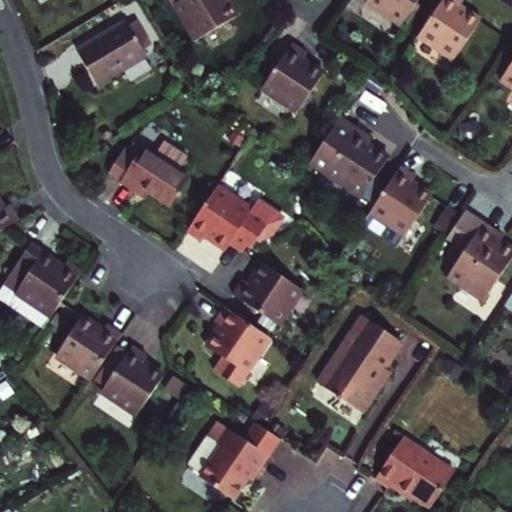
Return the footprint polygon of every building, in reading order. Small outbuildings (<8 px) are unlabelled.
[(169,0),(195,42),(235,18),(224,0),(169,0)] [(362,0),(401,26),(418,0),(362,0)] [(463,1),(461,0),(442,0),(418,37),(454,61),(480,21),(459,7),(463,1)] [(126,21),(77,51),(97,85),(147,55),(126,21)] [(297,114),(323,75),(303,61),(307,55),(293,45),(262,91),(297,114)] [(511,64),(500,81),(511,89),(511,64)] [(378,175),(389,158),(368,144),(372,138),(339,116),(309,161),(363,197),(378,175)] [(137,156),(127,149),(119,155),(107,173),(120,181),(119,182),(133,192),(137,186),(150,194),(168,206),(187,177),(178,171),(187,157),(163,141),(154,155),(143,148),(137,156)] [(133,141),(127,149),(137,156),(143,148),(133,141)] [(375,206),(370,213),(406,236),(432,197),(412,183),(416,177),(401,167),(390,183),(375,206)] [(390,183),(378,175),(363,197),(375,206),(390,183)] [(133,192),(146,200),(150,194),(137,186),(133,192)] [(253,210),(217,186),(186,232),(202,242),(206,236),(227,249),(232,241),(245,250),(247,245),(250,247),(268,220),(253,210)] [(0,231),(19,219),(10,204),(3,207),(0,201),(0,231)] [(483,303),(511,259),(511,250),(494,238),(498,232),(484,223),(466,211),(447,240),(464,251),(446,278),(483,303)] [(43,329),(82,272),(66,261),(63,267),(29,245),(3,284),(0,289),(0,299),(7,304),(43,329)] [(243,280),(233,294),(279,325),(303,289),(264,263),(250,284),(243,280)] [(246,373),(270,338),(224,307),(214,322),(220,327),(207,347),(227,359),(217,373),(245,392),(254,378),(246,373)] [(338,351),(316,382),(338,396),(336,398),(342,402),(344,400),(363,413),(390,373),(384,369),(393,356),(390,354),(399,341),(379,328),(369,321),(361,316),(338,351)] [(54,357),(90,381),(121,335),(106,326),(102,332),(81,317),(54,357)] [(371,317),(369,321),(379,328),(382,324),(371,317)] [(137,415),(163,376),(142,362),(147,355),(132,345),(121,362),(114,372),(104,365),(88,387),(99,395),(101,391),(137,415)] [(104,365),(114,372),(121,362),(110,355),(104,365)] [(233,499),(248,478),(255,468),(260,471),(281,440),(263,427),(258,424),(247,440),(227,427),(216,443),(207,437),(188,466),(201,475),(200,477),(233,499)] [(402,438),(374,479),(387,488),(391,484),(430,509),(454,473),(402,438)] [(248,478),(253,481),(260,471),(255,468),(248,478)]
